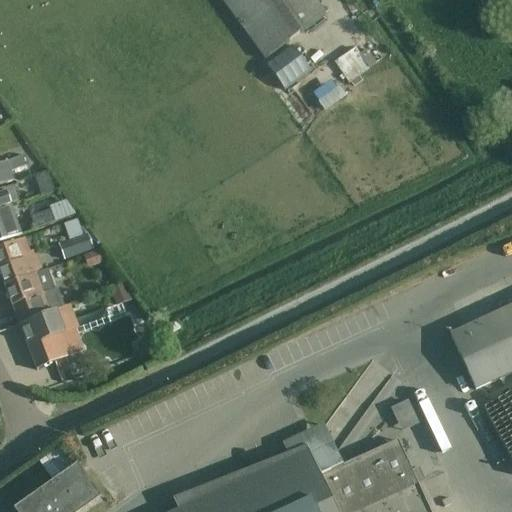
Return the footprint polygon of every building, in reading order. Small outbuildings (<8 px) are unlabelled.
[(313,0),(220,0),(265,61),(325,16),(313,0)] [(350,38),(328,51),(342,74),(364,60),(350,38)] [(302,67),(287,79),(301,98),(317,85),(302,67)] [(0,184),(13,180),(10,173),(27,167),(23,155),(0,162),(0,184)] [(42,197),(53,193),(47,174),(35,178),(42,197)] [(0,190),(0,211),(11,208),(11,207),(20,204),(14,187),(5,190),(5,189),(0,190)] [(50,212),(30,219),(34,231),(54,224),(75,216),(67,205),(50,212)] [(11,208),(0,211),(0,243),(21,236),(15,219),(19,217),(16,208),(12,210),(11,208)] [(77,222),(63,227),(68,241),(82,236),(77,222)] [(93,251),(88,236),(60,247),(66,261),(93,251)] [(0,247),(0,266),(1,268),(30,258),(30,257),(35,255),(33,250),(28,252),(23,239),(0,247)] [(104,263),(99,251),(83,257),(88,269),(104,263)] [(35,270),(30,258),(1,268),(7,286),(42,273),(41,268),(35,270)] [(55,258),(44,261),(49,277),(59,274),(55,258)] [(46,271),(42,273),(7,286),(21,326),(51,313),(67,307),(63,308),(56,289),(54,290),(46,271)] [(123,285),(109,290),(115,306),(129,300),(123,285)] [(76,330),(67,307),(51,313),(21,326),(36,371),(81,354),(73,331),(76,330)] [(511,308),(450,337),(475,391),(511,374),(511,308)] [(154,339),(136,346),(142,363),(160,356),(154,339)] [(428,511),(417,486),(424,483),(418,470),(411,473),(397,443),(342,468),(339,461),(313,442),(173,502),(176,511),(428,511)] [(76,467),(75,468),(14,511),(80,511),(98,499),(76,467)]
